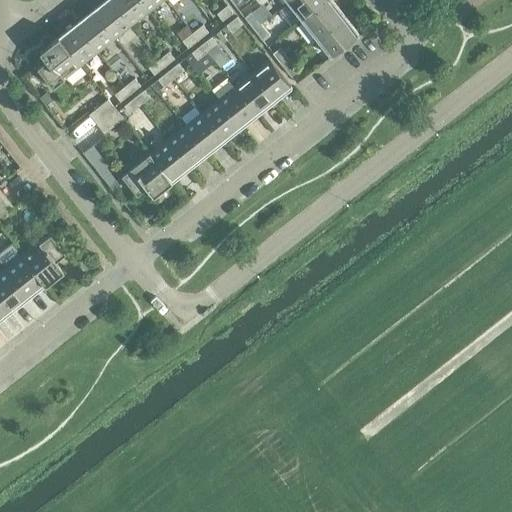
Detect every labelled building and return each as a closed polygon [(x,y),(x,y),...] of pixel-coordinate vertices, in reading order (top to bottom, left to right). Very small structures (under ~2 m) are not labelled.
[(114,0),(104,0),(93,9),(116,37),(133,23),(114,0)] [(141,0),(114,0),(133,23),(150,10),(141,0)] [(141,0),(150,10),(162,0),(141,0)] [(290,0),(304,18),(326,0),(290,0)] [(326,0),(304,18),(318,36),(346,14),(335,0),(326,0)] [(234,11),(228,3),(218,12),(224,19),(234,11)] [(116,37),(93,9),(76,22),(99,50),(116,37)] [(255,28),(262,22),(253,10),(246,16),(255,28)] [(346,14),(318,36),(333,55),(361,32),(346,14)] [(233,31),(244,23),(238,16),(228,24),(233,31)] [(99,50),(76,22),(59,35),(82,64),(99,50)] [(255,28),(264,39),(271,33),(262,22),(255,28)] [(200,38),(210,30),(204,23),(194,31),(200,38)] [(184,39),(190,46),(200,38),(194,31),(184,39)] [(54,85),(82,64),(59,35),(42,49),(49,59),(40,66),(54,85)] [(203,43),(209,50),(219,42),(213,35),(203,43)] [(209,50),(203,43),(193,51),(199,58),(209,50)] [(283,64),(291,58),(281,46),(274,52),(283,64)] [(166,65),(176,57),(170,50),(160,58),(166,65)] [(293,86),(271,57),(253,71),(275,100),(293,86)] [(150,66),(156,73),(166,65),(160,58),(150,66)] [(283,64),(293,75),(300,69),(291,58),(283,64)] [(169,70),(175,77),(185,69),(179,62),(169,70)] [(169,70),(159,78),(165,85),(175,77),(169,70)] [(253,71),(236,85),(259,113),(275,100),(253,71)] [(126,84),(132,92),(142,84),(136,77),(126,84)] [(116,92),(122,100),(132,92),(126,84),(116,92)] [(259,113),(236,85),(219,98),(242,126),(259,113)] [(151,96),(145,89),(135,97),(141,104),(151,96)] [(135,97),(125,105),(131,112),(141,104),(135,97)] [(90,113),(98,123),(116,108),(109,98),(90,113)] [(242,126),(219,98),(202,112),(225,140),(242,126)] [(116,108),(98,123),(105,133),(124,118),(116,108)] [(225,140),(202,112),(185,125),(208,153),(225,140)] [(208,153),(185,125),(168,138),(191,167),(208,153)] [(191,167),(168,138),(151,152),(174,180),(191,167)] [(156,194),(174,180),(151,152),(124,173),(139,192),(148,185),(156,194)] [(0,199),(0,215),(13,205),(5,195),(0,199)] [(49,233),(22,254),(44,283),(62,269),(54,259),(64,252),(49,233)] [(22,254),(5,268),(27,296),(44,283),(22,254)] [(27,296),(5,268),(0,271),(0,296),(10,310),(27,296)] [(0,317),(10,310),(0,296),(0,317)] [(224,435),(224,434),(223,429),(222,424),(219,420),(216,417),(212,414),(208,412),(202,410),(197,410),(190,412),(185,415),(181,418),(177,426),(176,431),(176,435),(176,440),(178,444),(180,448),(183,452),(186,454),(191,457),(195,458),(200,458),(204,458),(209,457),(216,452),(220,448),(222,444),(223,440),(224,435)] [(172,476),(170,467),(167,461),(165,458),(162,455),(157,452),(148,450),(142,450),(137,452),(133,453),(129,456),(126,459),(123,464),(121,469),(120,474),(120,479),(121,484),(123,487),(126,492),(130,496),(134,499),(141,501),(144,501),(150,501),(155,500),(163,495),(166,492),(169,487),(171,482),(172,476)]
